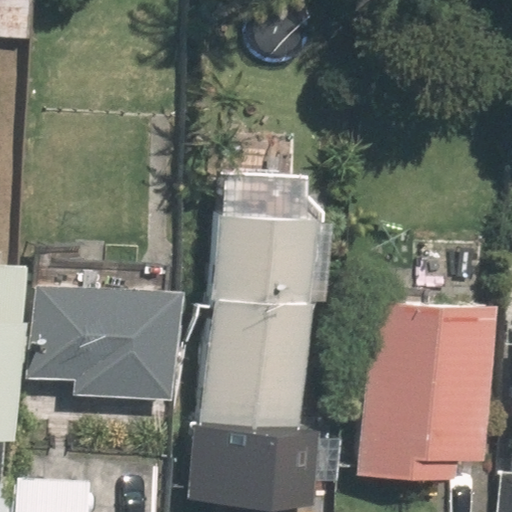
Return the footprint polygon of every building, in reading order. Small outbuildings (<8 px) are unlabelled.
[(25,0),(0,0),(0,32),(24,33),(25,0)] [(285,204),(185,201),(180,415),(278,417),(285,204)] [(159,279),(160,253),(21,248),(20,273),(15,273),(11,368),(62,370),(60,386),(157,391),(162,279),(159,279)] [(463,293),(339,286),(331,464),(430,468),(431,448),(455,450),(463,293)] [(511,511),(511,321),(510,322),(504,442),(511,441),(511,456),(511,465),(493,464),(490,511),(511,511)] [(261,425),(186,423),(182,505),(257,508),(261,425)] [(0,511),(65,511),(67,474),(0,471),(0,511)]
